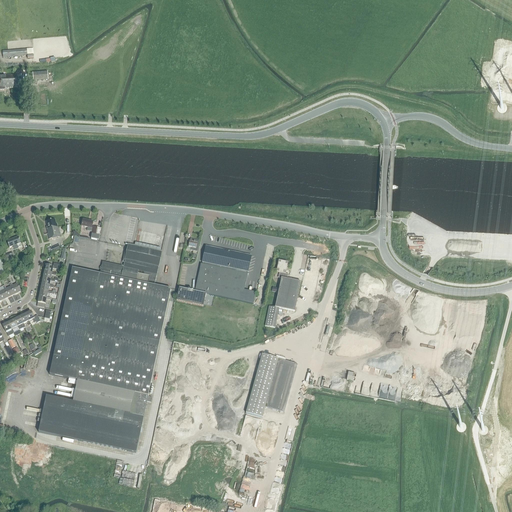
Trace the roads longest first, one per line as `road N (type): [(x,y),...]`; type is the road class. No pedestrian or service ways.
road 1 (secondary): [(0,124),(250,136),(344,101),(368,106),(384,124)]
road 2 (tertiary): [(209,214),(129,205),(25,210)]
road 3 (tertiary): [(382,238),(209,214)]
road 4 (secondary): [(382,238),(387,259),(423,284),(471,292),(511,286)]
road 5 (tertiary): [(384,124),(427,117),(474,143),(511,149)]
road 6 (unclassified): [(324,249),(213,233),(209,214)]
road 7 (residential): [(0,313),(30,291),(37,249),(25,210)]
